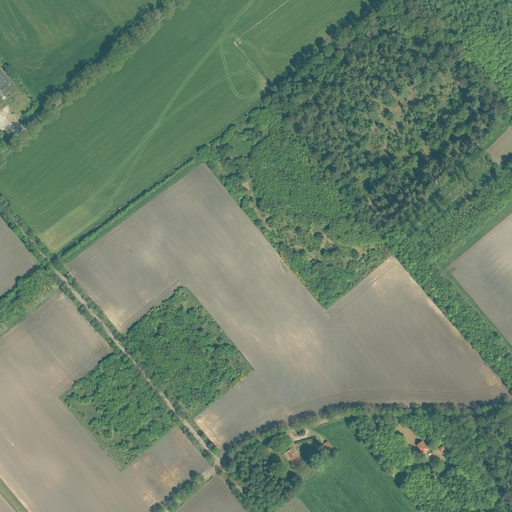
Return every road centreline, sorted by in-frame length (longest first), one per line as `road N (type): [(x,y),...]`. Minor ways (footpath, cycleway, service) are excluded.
road 1 (track): [(219,464),(0,204)]
road 2 (track): [(511,356),(401,226),(511,114)]
road 3 (track): [(219,464),(259,441),(331,418),(467,417),(511,404)]
road 4 (tertiary): [(0,153),(177,0)]
